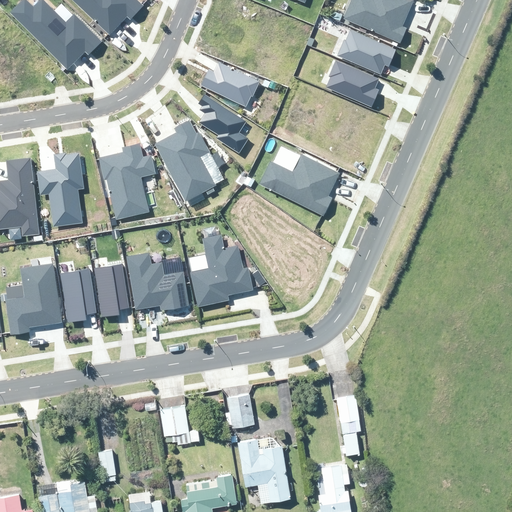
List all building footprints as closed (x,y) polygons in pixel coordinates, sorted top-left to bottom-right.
[(89,54),(101,42),(74,14),(66,22),(43,0),(39,0),(33,6),(27,0),(22,0),(10,12),(67,69),(85,51),(89,54)] [(130,19),(143,5),(137,0),(71,0),(109,35),(127,16),(130,19)] [(350,0),(343,17),(400,39),(415,0),(350,0)] [(350,29),(339,54),(387,74),(398,50),(350,29)] [(337,60),(326,85),(374,105),(384,80),(337,60)] [(252,96),(259,82),(218,62),(214,71),(209,69),(201,86),(246,107),(251,96),(252,96)] [(246,121),(205,95),(199,104),(202,106),(200,109),(205,113),(199,122),(218,135),(216,138),(239,153),(248,139),(239,133),(246,121)] [(196,133),(190,120),(175,128),(177,133),(155,144),(185,201),(215,185),(200,157),(210,151),(199,131),(196,133)] [(143,157),(140,143),(122,148),(123,152),(99,157),(104,180),(106,180),(116,220),(149,212),(141,177),(156,174),(151,155),(143,157)] [(53,227),(83,223),(78,189),(84,188),(79,153),(66,155),(66,153),(54,154),(56,169),(37,171),(40,195),(48,194),(53,227)] [(270,161),(259,183),(322,213),(341,173),(302,154),(293,172),(270,161)] [(8,183),(0,183),(0,227),(19,226),(20,238),(39,237),(33,161),(6,163),(8,183)] [(196,278),(201,310),(260,302),(256,276),(251,277),(247,253),(230,256),(228,243),(210,246),(214,275),(196,278)] [(150,252),(126,256),(135,310),(160,306),(161,311),(181,307),(187,306),(189,306),(183,272),(164,275),(162,263),(152,264),(150,252)] [(0,302),(5,336),(26,333),(25,326),(62,321),(55,263),(14,269),(18,300),(0,302)] [(120,309),(129,308),(122,264),(94,268),(101,318),(121,315),(120,309)] [(86,314),(96,313),(89,268),(60,273),(67,323),(86,320),(86,314)] [(231,426),(253,423),(248,392),(227,396),(227,399),(231,426)] [(359,429),(360,429),(354,393),(353,393),(335,396),(336,398),(339,416),(345,451),(345,453),(358,450),(355,430),(359,429)] [(164,434),(172,433),(178,432),(179,442),(199,439),(197,429),(188,430),(184,404),(160,408),(164,434)] [(245,484),(247,484),(266,480),(269,499),(290,495),(281,445),(280,443),(264,446),(262,435),(237,440),(237,441),(245,484)] [(115,470),(114,460),(113,452),(104,453),(107,474),(109,474),(110,479),(115,479),(114,473),(115,473),(115,470)] [(358,455),(359,463),(366,462),(364,454),(358,455)] [(316,511),(350,511),(347,488),(344,489),(343,482),(349,481),(346,461),(342,462),(321,465),(325,491),(317,492),(319,508),(316,509),(316,511)] [(369,473),(368,465),(360,466),(361,474),(369,473)] [(234,491),(233,484),(231,472),(220,474),(215,475),(216,479),(217,484),(187,489),(186,490),(186,492),(187,496),(179,497),(180,501),(181,509),(182,509),(182,511),(203,511),(212,511),(211,505),(227,502),(236,501),(234,491)] [(85,494),(84,479),(69,480),(69,478),(56,479),(57,492),(39,494),(41,511),(96,511),(94,493),(85,494)] [(150,500),(149,495),(148,488),(139,490),(127,492),(130,508),(129,509),(129,511),(162,511),(160,499),(150,500)] [(18,492),(0,494),(0,511),(32,511),(32,508),(21,509),(18,492)]
